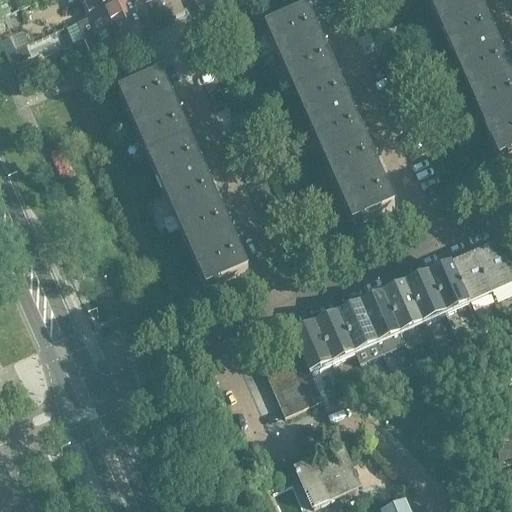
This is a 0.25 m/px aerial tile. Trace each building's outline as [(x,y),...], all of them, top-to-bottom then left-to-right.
[(88,22),(127,4),(125,0),(92,0),(81,5),(88,22)] [(206,9),(202,0),(194,0),(194,1),(199,12),(206,9)] [(483,17),(475,0),(425,0),(441,35),(483,17)] [(95,38),(135,21),(127,4),(88,22),(95,38)] [(336,81),(307,15),(265,34),(295,100),(336,81)] [(511,82),(483,17),(441,35),(470,100),(511,82)] [(103,55),(142,38),(135,21),(95,38),(103,55)] [(14,55),(9,43),(1,46),(7,58),(14,55)] [(19,66),(14,55),(7,58),(12,69),(19,66)] [(29,87),(23,76),(16,79),(21,91),(29,87)] [(190,146),(161,80),(119,98),(148,164),(190,146)] [(365,146),(336,81),(295,100),(323,165),(365,146)] [(511,82),(470,100),(499,166),(507,162),(508,165),(511,163),(511,82)] [(219,211),(190,146),(148,164),(177,229),(219,211)] [(394,212),(365,146),(323,165),(353,230),(360,227),(362,230),(367,227),(366,224),(394,212)] [(248,277),(233,243),(219,211),(177,229),(206,295),(214,291),(215,294),(221,292),(220,289),(248,277)] [(511,288),(511,282),(502,259),(498,249),(474,260),(491,298),(511,288)] [(511,253),(502,259),(511,282),(511,253)] [(491,298),(474,260),(451,270),(468,308),(491,298)] [(468,308),(451,270),(429,280),(445,317),(468,308)] [(445,317),(429,280),(406,290),(423,327),(445,317)] [(423,327),(406,290),(383,300),(400,337),(423,327)] [(400,337),(383,300),(361,310),(377,347),(400,337)] [(377,347),(361,310),(338,320),(354,357),(377,347)] [(354,357),(338,320),(315,330),(331,367),(354,357)] [(331,367),(315,330),(292,340),(296,350),(308,377),(309,376),(331,367)] [(308,377),(296,350),(285,354),(290,366),(295,377),(298,383),(310,378),(309,376),(308,377)] [(290,366),(285,354),(260,365),(265,377),(290,366)] [(270,388),(295,377),(290,366),(265,377),(270,388)] [(300,388),(298,383),(295,377),(270,388),(275,399),(300,388)] [(322,405),(310,378),(298,383),(300,388),(305,399),(310,411),(322,405)] [(279,410),(305,399),(300,388),(275,399),(279,410)] [(310,411),(305,399),(279,410),(285,422),(310,411)] [(314,511),(357,493),(341,456),(297,476),(298,478),(295,479),(297,483),(300,482),(313,511),(314,511)]
